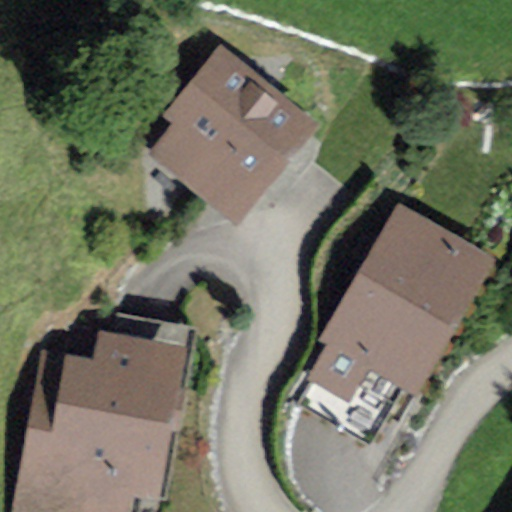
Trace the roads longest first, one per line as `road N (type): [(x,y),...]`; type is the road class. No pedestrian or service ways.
road 1 (residential): [(188,261),(236,253),(268,283),(265,348),(252,373),(241,437),(258,511)]
road 2 (residential): [(407,511),(452,425),(511,367)]
